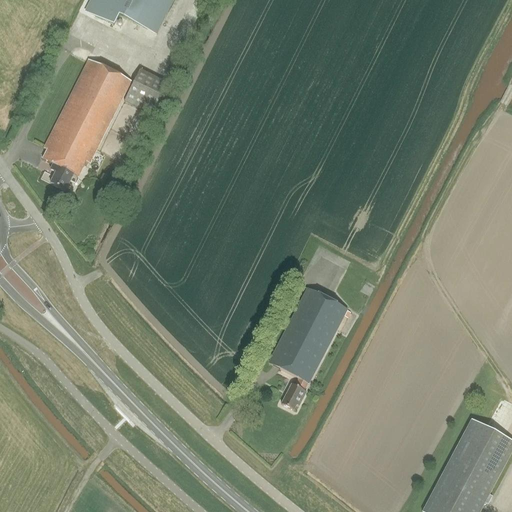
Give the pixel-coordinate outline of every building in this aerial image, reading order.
[(119,17),(157,36),(174,0),(91,0),(85,13),(114,27),(119,17)] [(44,161),(49,163),(53,165),(49,172),(54,175),(49,186),(65,194),(75,175),(79,178),(86,163),(88,164),(95,152),(96,153),(132,83),(90,62),(46,149),(49,151),(44,161)] [(171,86),(140,71),(124,103),(154,118),(171,86)] [(348,311),(308,290),(269,364),(299,380),(295,388),(292,386),(282,405),(294,412),(297,406),(300,408),(307,393),(305,392),(308,384),(309,385),(345,318),(348,320),(351,314),(348,312),(348,311)] [(471,421),(470,421),(421,511),(480,511),(511,453),(511,442),(472,421),(471,421)]
